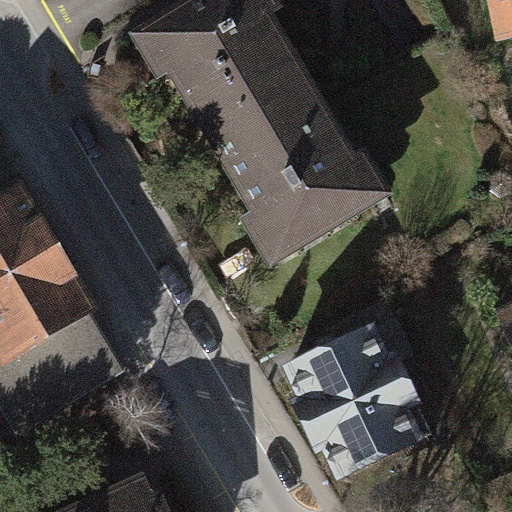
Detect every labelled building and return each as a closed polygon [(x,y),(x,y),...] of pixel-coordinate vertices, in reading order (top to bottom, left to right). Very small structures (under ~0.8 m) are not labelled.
[(269,0),(219,0),(139,45),(272,281),(391,215),(269,0)] [(511,0),(494,0),(504,43),(511,41),(511,0)] [(35,197),(0,215),(0,444),(129,379),(35,197)] [(386,332),(293,366),(337,483),(430,449),(386,332)] [(165,511),(152,480),(73,511),(165,511)]
